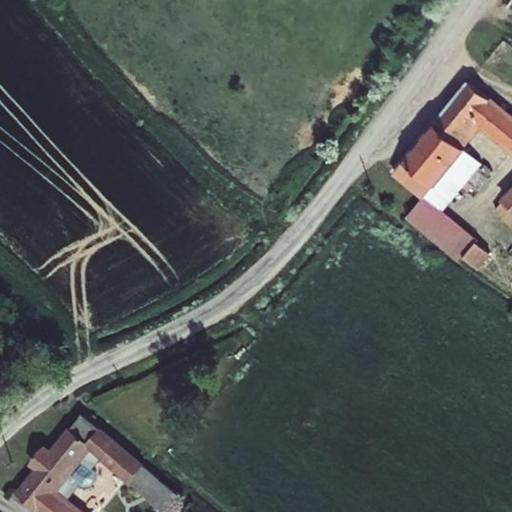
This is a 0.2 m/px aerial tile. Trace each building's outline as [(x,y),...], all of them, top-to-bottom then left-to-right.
[(431,206),(413,229),(486,281),(501,261),(450,219),(485,172),(460,153),(477,132),(511,161),(511,115),(473,86),(401,181),(431,206)] [(100,437),(86,455),(99,465),(143,502),(155,485),(100,437)] [(15,497),(31,511),(39,511),(51,497),(57,490),(72,500),(99,465),(86,455),(65,438),(49,454),(42,447),(23,470),(30,478),(15,497)] [(189,511),(155,485),(143,502),(156,511),(189,511)] [(51,497),(39,511),(57,511),(63,507),(51,497)]
